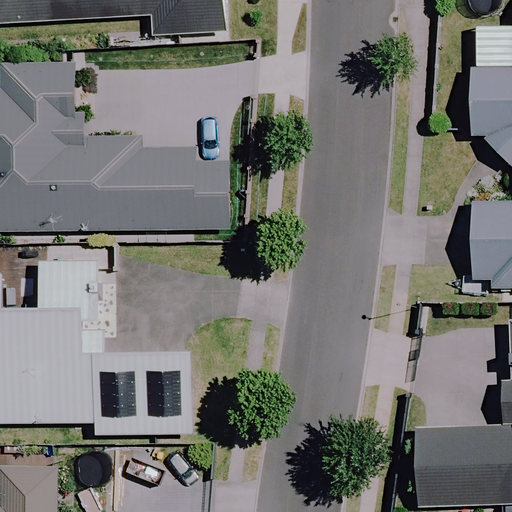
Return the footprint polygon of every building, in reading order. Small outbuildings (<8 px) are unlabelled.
[(0,0),(0,27),(148,22),(148,36),(221,34),(219,0),(0,0)] [(138,139),(85,139),(85,104),(76,104),(76,68),(0,67),(0,234),(227,234),(227,165),(194,165),(194,146),(138,146),(138,139)] [(511,68),(473,68),(473,73),(469,73),(469,141),(471,141),(511,166),(511,204),(470,204),(470,292),(511,292),(511,68)] [(3,315),(3,277),(0,277),(0,427),(94,427),(94,438),(191,438),(191,356),(104,356),(104,315),(3,315)] [(511,386),(502,386),(502,420),(511,419),(511,430),(413,433),(414,511),(511,508),(511,324),(510,324),(511,386)] [(0,511),(56,511),(57,472),(0,470),(0,511)]
